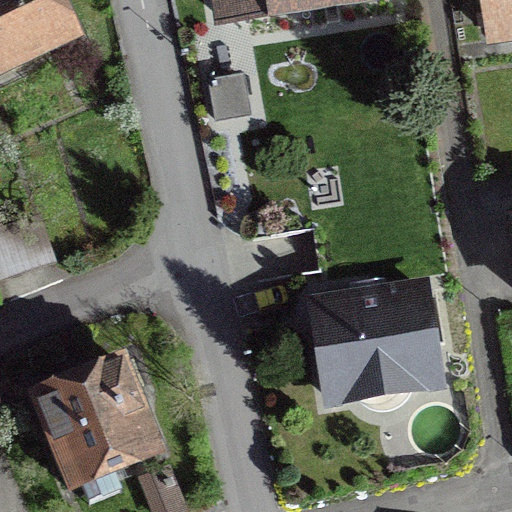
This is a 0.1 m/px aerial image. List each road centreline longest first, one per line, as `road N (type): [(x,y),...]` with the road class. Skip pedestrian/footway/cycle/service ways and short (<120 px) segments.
road 1 (residential): [(431,0),(497,475),(374,511)]
road 2 (residential): [(141,0),(192,264)]
road 3 (residential): [(192,264),(247,511)]
road 4 (residential): [(192,264),(0,339)]
